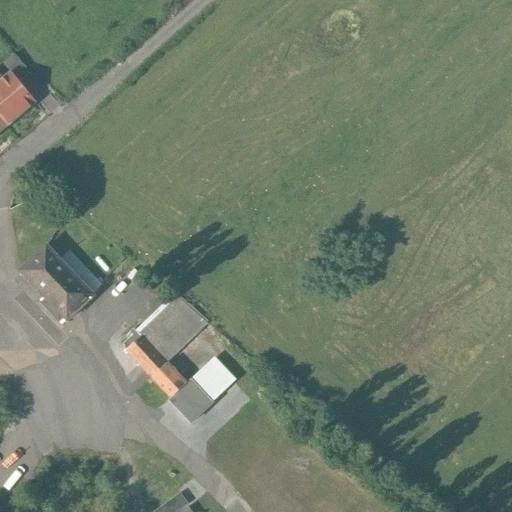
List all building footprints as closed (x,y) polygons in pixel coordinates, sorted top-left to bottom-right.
[(29,73),(13,55),(2,64),(9,72),(19,83),(29,73)] [(19,83),(9,72),(1,80),(0,78),(0,131),(35,101),(19,83)] [(92,297),(46,246),(19,271),(65,322),(92,297)] [(172,297),(121,345),(170,399),(185,384),(166,364),(202,329),(172,297)] [(188,377),(212,402),(235,379),(212,355),(188,377)]
